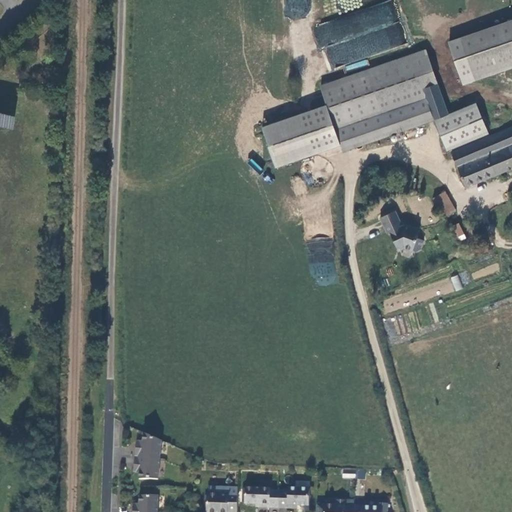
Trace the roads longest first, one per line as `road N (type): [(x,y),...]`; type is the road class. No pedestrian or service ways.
road 1 (track): [(374,346),(355,278),(353,164),(386,154),(417,157),(465,196),(511,182)]
road 2 (residential): [(419,511),(374,346)]
